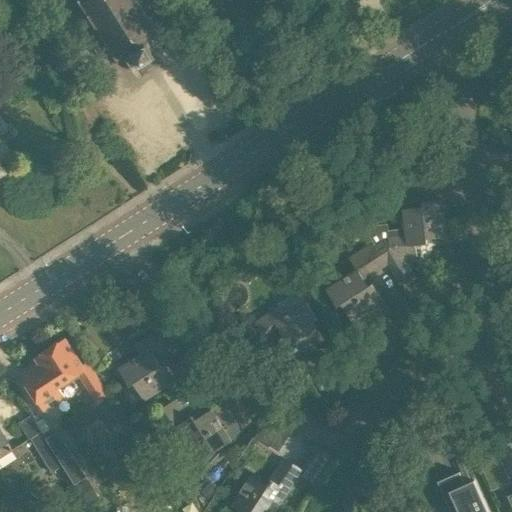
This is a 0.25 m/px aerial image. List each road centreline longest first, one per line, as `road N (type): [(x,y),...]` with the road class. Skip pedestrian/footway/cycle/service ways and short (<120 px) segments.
road 1 (residential): [(453,26),(487,300),(484,331),(470,350),(351,431),(332,438),(315,432),(151,273),(129,232)]
road 2 (tertiary): [(129,232),(453,26)]
road 3 (tertiary): [(0,314),(129,232)]
